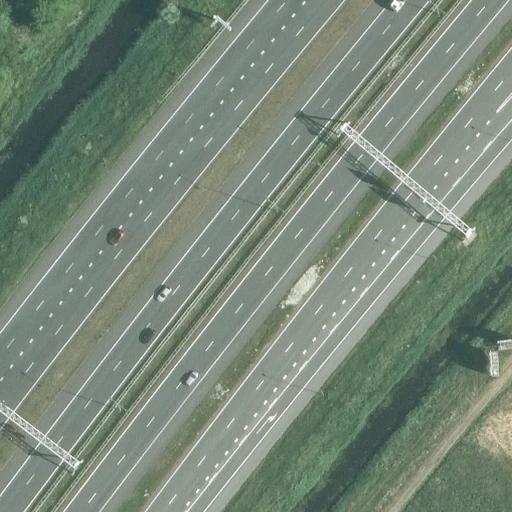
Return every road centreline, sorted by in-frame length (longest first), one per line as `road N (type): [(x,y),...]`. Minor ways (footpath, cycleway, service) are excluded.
road 1 (motorway): [(78,511),(496,0)]
road 2 (motorway): [(411,0),(1,511)]
road 3 (motorway): [(162,511),(481,105)]
road 4 (motorway): [(301,0),(0,376)]
